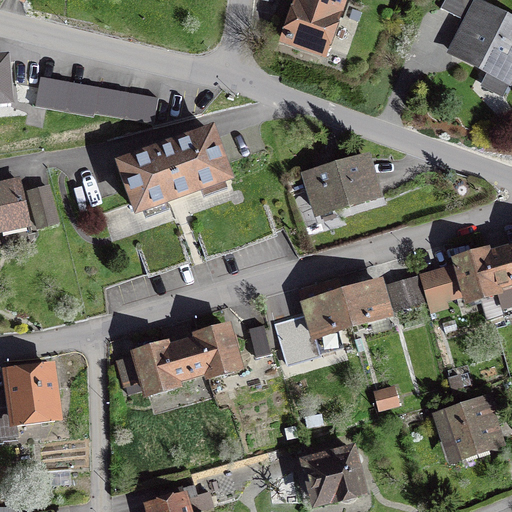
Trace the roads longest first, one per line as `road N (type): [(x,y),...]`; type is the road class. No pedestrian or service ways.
road 1 (residential): [(97,330),(511,202)]
road 2 (residential): [(511,179),(239,77)]
road 3 (residential): [(239,77),(0,19)]
road 4 (residential): [(97,330),(100,511)]
